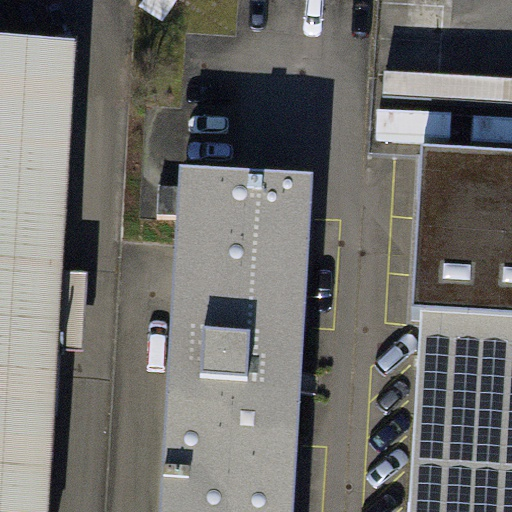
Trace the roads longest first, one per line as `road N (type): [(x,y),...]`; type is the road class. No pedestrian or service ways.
road 1 (unknown): [(68,511),(118,88),(77,9),(51,0)]
road 2 (unknown): [(338,511),(362,284),(354,161),(289,101)]
